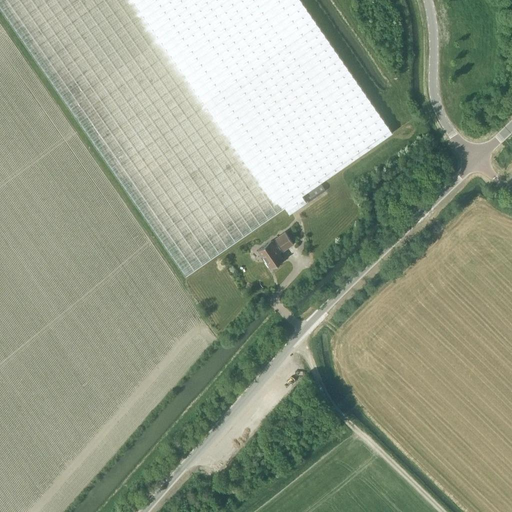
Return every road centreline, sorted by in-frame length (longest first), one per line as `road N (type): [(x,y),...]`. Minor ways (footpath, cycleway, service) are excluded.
road 1 (unclassified): [(143,511),(296,338),(476,160)]
road 2 (track): [(296,338),(340,413),(441,511)]
road 3 (unclassified): [(427,0),(435,104),(476,160)]
